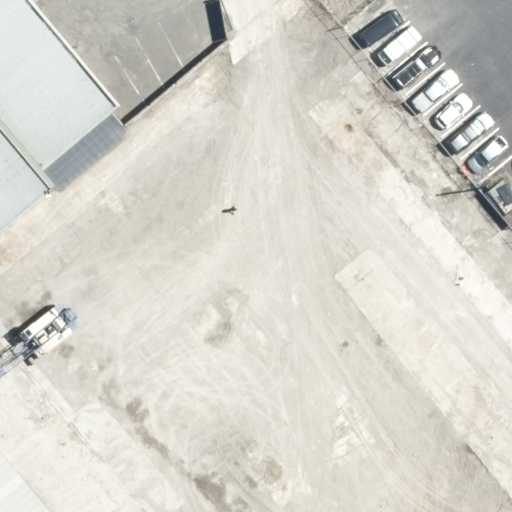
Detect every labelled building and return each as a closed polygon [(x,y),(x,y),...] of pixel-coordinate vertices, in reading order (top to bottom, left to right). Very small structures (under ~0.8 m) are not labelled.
[(0,0),(0,148),(18,171),(96,106),(6,0),(0,0)] [(386,87),(359,59),(332,85),(359,114),(386,87)] [(502,308),(356,132),(343,143),(489,319),(459,344),(511,406),(511,306),(508,302),(502,308)] [(0,148),(0,185),(18,171),(0,148)] [(511,465),(511,426),(505,419),(479,442),(505,471),(511,465)] [(32,511),(0,473),(0,511),(32,511)]
